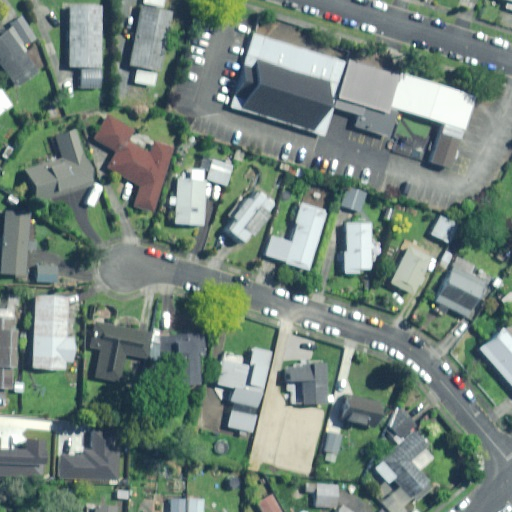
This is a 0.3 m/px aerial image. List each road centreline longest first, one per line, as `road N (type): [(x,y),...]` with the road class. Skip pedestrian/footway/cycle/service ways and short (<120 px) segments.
road 1 (residential): [(511,464),(421,356),(396,341),(166,267),(125,267)]
road 2 (residential): [(326,0),(511,59)]
